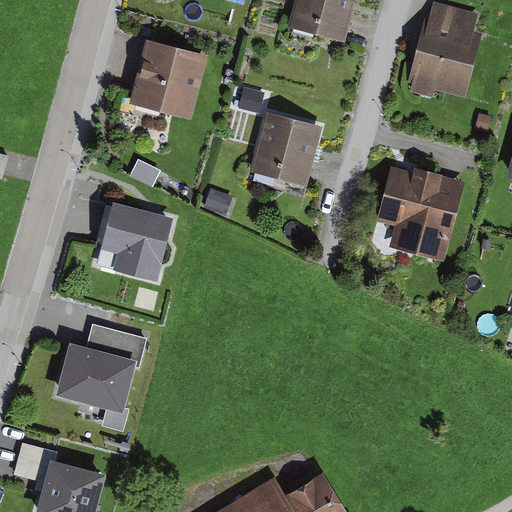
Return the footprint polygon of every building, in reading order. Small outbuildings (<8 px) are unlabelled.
[(358,0),(298,0),(291,26),(346,42),(358,0)] [(479,15),(432,3),(409,85),(466,101),(483,36),(474,34),(479,15)] [(206,59),(144,43),(128,106),(189,122),(206,59)] [(323,128),(267,113),(251,172),(307,187),(323,128)] [(12,155),(0,152),(0,177),(6,179),(12,155)] [(466,184),(391,163),(376,218),(397,224),(391,248),(445,262),(466,184)] [(234,197),(212,188),(205,208),(226,216),(234,197)] [(173,217),(107,202),(96,247),(115,251),(110,271),(157,282),(173,217)] [(145,337),(92,323),(86,344),(69,339),(55,395),(121,412),(132,369),(137,370),(145,337)] [(58,451),(23,441),(14,474),(44,482),(36,511),(96,511),(107,471),(56,458),(58,451)] [(345,511),(322,473),(286,494),(275,477),(215,511),(345,511)]
